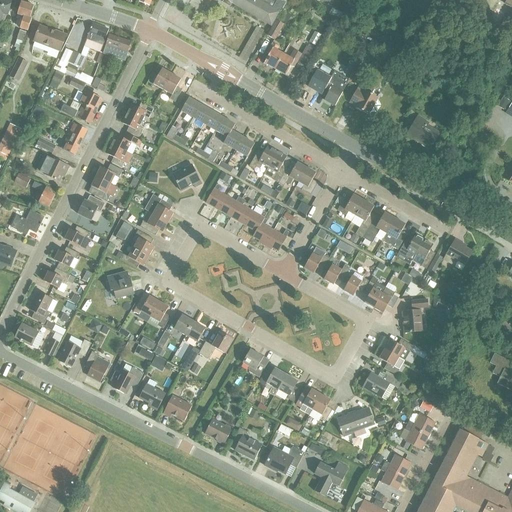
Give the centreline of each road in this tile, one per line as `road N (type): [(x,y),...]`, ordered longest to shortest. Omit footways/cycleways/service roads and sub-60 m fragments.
road 1 (residential): [(198,228),(168,283),(332,377),(363,321),(284,275)]
road 2 (residential): [(313,511),(0,351)]
road 3 (residential): [(0,328),(149,29)]
road 4 (tertiary): [(353,145),(149,29)]
road 5 (tertiary): [(511,237),(353,145)]
road 6 (residential): [(339,169),(195,85)]
